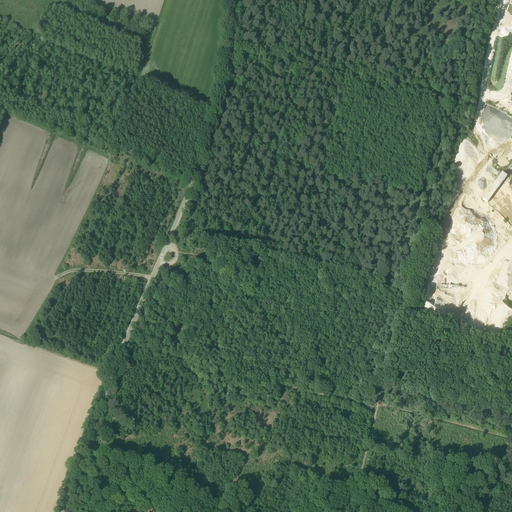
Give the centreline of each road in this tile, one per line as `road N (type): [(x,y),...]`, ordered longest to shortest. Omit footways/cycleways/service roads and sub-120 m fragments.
road 1 (unclassified): [(61,511),(202,158),(220,95),(230,0)]
road 2 (track): [(226,367),(311,0)]
road 3 (track): [(408,281),(332,266),(393,0)]
road 4 (track): [(479,0),(408,281)]
road 5 (track): [(408,281),(350,511)]
road 6 (track): [(214,498),(112,472),(94,422)]
